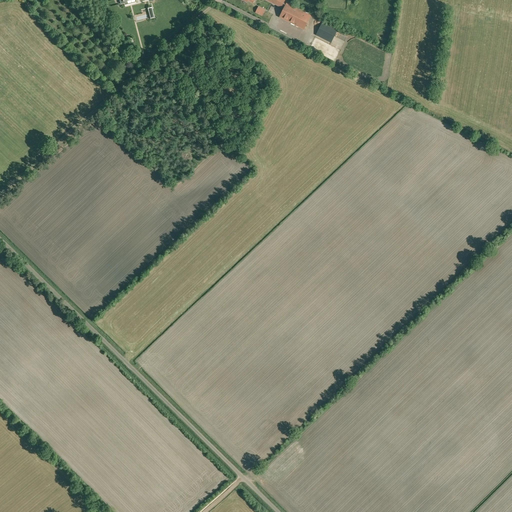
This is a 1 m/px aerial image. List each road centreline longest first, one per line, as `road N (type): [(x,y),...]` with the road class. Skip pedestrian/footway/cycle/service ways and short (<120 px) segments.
road 1 (unclassified): [(278,511),(0,236)]
road 2 (track): [(219,1),(0,194)]
